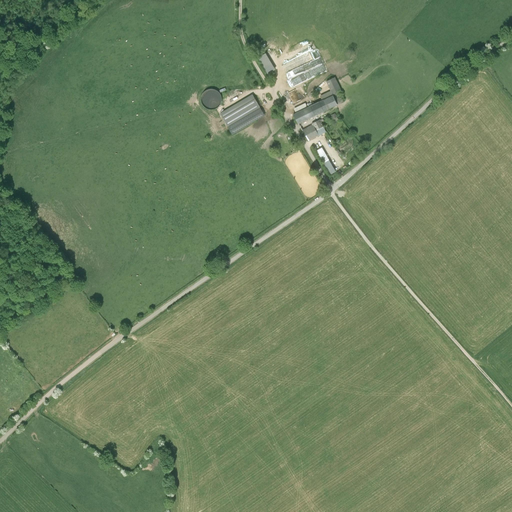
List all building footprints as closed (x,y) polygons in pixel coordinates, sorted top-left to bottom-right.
[(294,52),(296,57),(298,55),(299,57),(313,51),(310,45),(294,52)] [(266,54),(259,58),(268,74),(275,70),(266,54)] [(320,57),(307,62),(310,69),(289,78),(291,84),(323,71),(320,65),(323,64),(320,57)] [(335,79),(327,82),(331,94),(340,90),(335,79)] [(222,106),(224,102),(224,100),(223,95),(221,92),(216,90),(213,90),(210,90),(206,93),(204,96),(203,100),(204,103),(205,106),(206,107),(210,109),(213,110),(218,109),(221,107),(222,106)] [(220,113),(231,132),(263,114),(252,95),(220,113)] [(298,124),(337,106),(332,97),(294,116),(298,124)] [(320,122),(303,131),(308,141),(325,132),(320,122)] [(321,149),(316,152),(330,175),(335,172),(321,149)]
